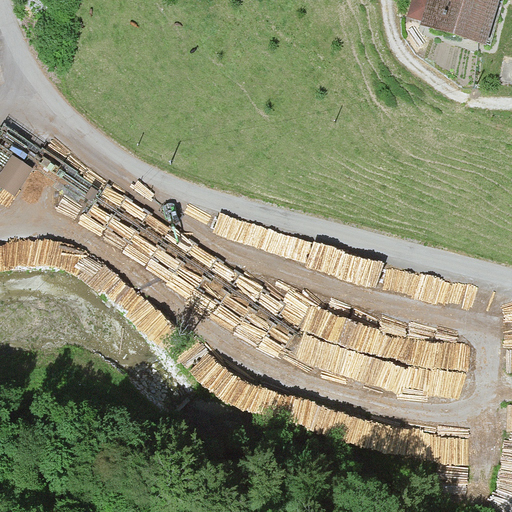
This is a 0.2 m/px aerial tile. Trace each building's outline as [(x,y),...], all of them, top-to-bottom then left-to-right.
[(429,0),(421,29),(485,48),(499,0),(429,0)] [(53,140),(47,150),(5,124),(0,132),(0,187),(16,198),(44,152),(81,175),(89,161),(53,140)] [(395,263),(390,283),(502,314),(508,294),(395,263)] [(511,341),(461,341),(461,325),(353,324),(352,362),(335,362),(334,379),(463,381),(463,369),(511,369),(511,341)] [(407,461),(506,456),(504,429),(406,433),(407,461)]
